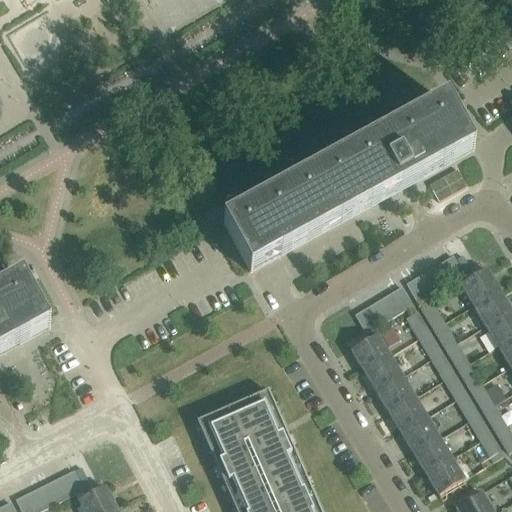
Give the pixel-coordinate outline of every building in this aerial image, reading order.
[(224,231),(248,274),(472,151),(449,108),(439,113),(224,231)] [(442,265),(454,284),(464,278),(452,259),(442,265)] [(433,270),(445,289),(454,284),(442,265),(433,270)] [(424,276),(436,295),(445,289),(433,270),(424,276)] [(460,287),(473,309),(499,294),(486,272),(467,283),(460,287)] [(416,281),(427,300),(436,295),(424,276),(416,281)] [(406,287),(417,306),(427,300),(416,281),(406,287)] [(0,355),(47,329),(43,321),(24,286),(0,298),(0,355)] [(391,296),(403,315),(413,309),(401,290),(391,296)] [(473,309),(485,330),(511,314),(499,294),(473,309)] [(382,301),(394,320),(403,315),(391,296),(382,301)] [(373,307),(385,326),(394,320),(382,301),(373,307)] [(364,312),(376,331),(385,326),(373,307),(364,312)] [(425,317),(434,332),(444,326),(434,311),(425,317)] [(354,318),(366,337),(376,331),(364,312),(354,318)] [(485,330),(497,350),(511,341),(511,315),(511,314),(485,330)] [(416,316),(406,322),(415,337),(425,331),(416,316)] [(437,337),(446,353),(456,347),(447,332),(437,337)] [(428,336),(418,342),(427,358),(437,351),(428,336)] [(390,359),(377,337),(369,342),(351,353),(364,375),(390,359)] [(511,341),(497,350),(510,371),(511,369),(511,341)] [(449,358),(459,373),(469,367),(459,352),(449,358)] [(450,372),(440,357),(430,363),(439,378),(450,372)] [(402,379),(390,359),(364,375),(376,395),(402,379)] [(462,379),(471,394),(481,388),(472,373),(462,379)] [(453,377),(442,383),(452,399),(462,393),(453,377)] [(415,400),(402,379),(376,395),(388,416),(415,400)] [(269,395),(268,393),(197,425),(197,426),(198,428),(201,426),(206,437),(203,438),(203,439),(216,468),(216,469),(216,470),(220,468),(224,479),(221,480),(234,510),(234,511),(235,511),(238,510),(238,511),(319,511),(311,491),(307,493),(302,482),(306,480),(305,479),(292,450),(292,449),(289,451),(284,440),(288,438),(287,438),(287,437),(286,435),(283,428),(274,408),(271,409),(266,398),(269,397),(269,396),(269,395)] [(474,399),(483,415),(493,408),(484,393),(474,399)] [(465,398),(455,404),(464,419),(475,413),(465,398)] [(415,400),(388,416),(401,436),(427,421),(415,400)] [(497,414),(486,420),(495,435),(506,429),(511,425),(511,418),(509,413),(500,419),(497,414)] [(478,418),(467,424),(476,440),(487,434),(478,418)] [(427,421),(401,436),(413,457),(439,441),(427,421)] [(498,440),(508,456),(511,453),(511,439),(509,434),(498,440)] [(490,439),(480,445),(489,460),(499,454),(490,439)] [(439,441),(413,457),(425,478),(452,462),(439,441)] [(452,462),(425,478),(438,499),(465,483),(452,462)] [(63,479),(73,499),(83,494),(73,474),(63,479)] [(54,484),(64,503),(73,499),(63,479),(54,484)] [(45,488),(54,508),(64,503),(54,484),(45,488)] [(35,493),(44,511),(45,511),(54,508),(45,488),(35,493)] [(78,503),(82,511),(116,511),(105,490),(86,499),(78,503)] [(26,498),(33,511),(44,511),(35,493),(26,498)] [(456,511),(492,511),(483,496),(456,511)] [(16,503),(20,511),(33,511),(26,498),(16,503)]
